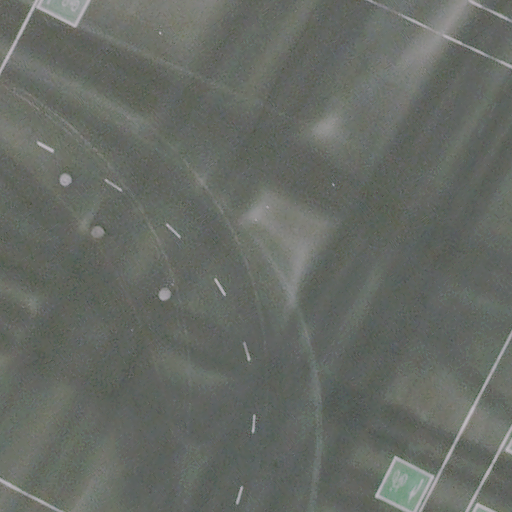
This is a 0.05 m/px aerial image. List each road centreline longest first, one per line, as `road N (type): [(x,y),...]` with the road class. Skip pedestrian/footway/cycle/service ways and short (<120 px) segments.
road 1 (secondary): [(0,497),(240,264)]
road 2 (secondary): [(433,0),(240,264)]
road 3 (secondary): [(511,394),(240,264)]
road 4 (secondary): [(240,264),(0,147)]
road 5 (secondary): [(240,264),(209,511)]
